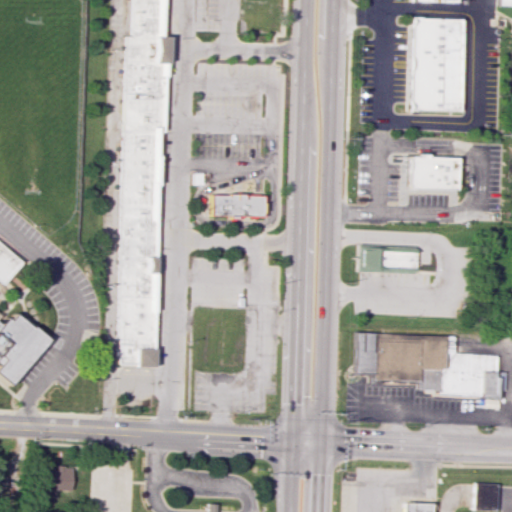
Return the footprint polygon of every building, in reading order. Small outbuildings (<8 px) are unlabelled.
[(127,0),(117,366),(146,367),(152,133),(158,133),(161,36),(154,35),(154,0),(127,0)] [(399,109),(448,111),(452,20),(403,18),(402,28),(399,109)] [(398,189),(446,191),(447,159),(399,157),(398,189)] [(205,213),(255,214),(255,195),(205,193),(205,213)] [(0,362),(2,364),(0,366),(0,373),(6,379),(40,341),(14,317),(9,322),(1,315),(0,314),(0,281),(3,284),(20,264),(0,247),(0,362)] [(358,272),(407,274),(408,250),(359,247),(358,272)] [(350,334),(447,340),(446,353),(491,356),(488,397),(409,392),(410,382),(366,379),(366,375),(348,374),(350,334)] [(68,490),(69,466),(53,466),(53,471),(39,471),(38,489),(68,490)] [(469,483),(493,484),(491,511),(466,511),(469,483)] [(426,504),(425,511),(397,511),(398,503),(426,504)]
